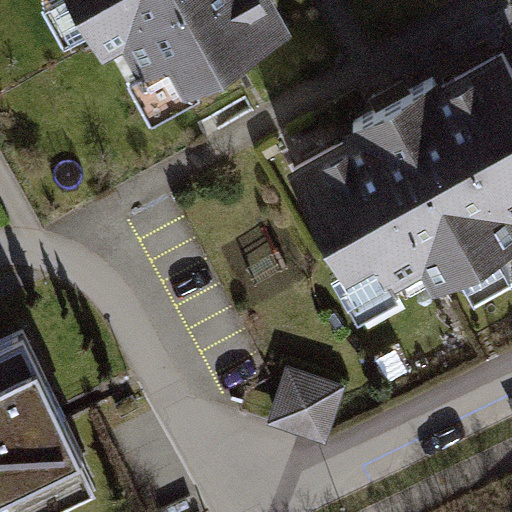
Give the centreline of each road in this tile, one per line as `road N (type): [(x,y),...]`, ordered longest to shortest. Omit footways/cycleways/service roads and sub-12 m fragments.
road 1 (residential): [(244,511),(122,278),(43,245),(0,248)]
road 2 (residential): [(511,389),(247,511)]
